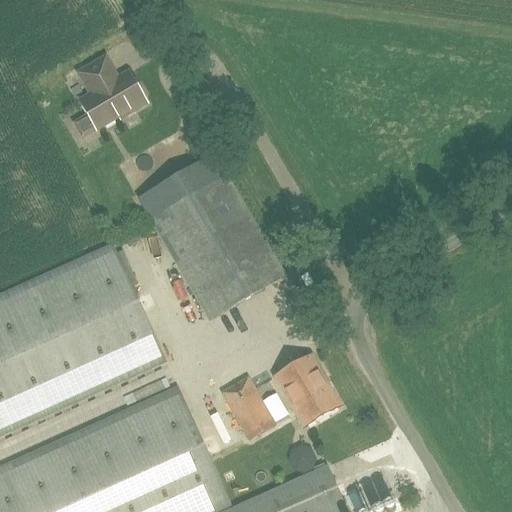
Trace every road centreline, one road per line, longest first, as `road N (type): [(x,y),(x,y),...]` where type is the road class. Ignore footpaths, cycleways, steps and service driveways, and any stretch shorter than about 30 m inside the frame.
road 1 (unknown): [(214,354),(315,308),(362,307),(205,60),(184,32),(151,21)]
road 2 (unclassified): [(457,511),(354,324),(362,307),(511,205)]
